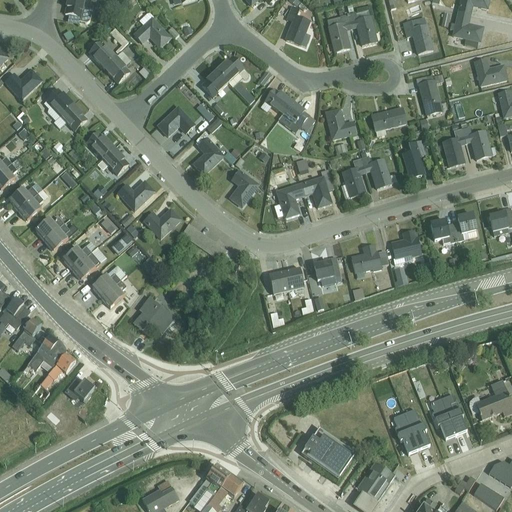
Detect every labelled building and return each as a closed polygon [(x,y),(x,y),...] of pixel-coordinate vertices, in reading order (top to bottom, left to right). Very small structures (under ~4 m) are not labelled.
[(90,0),(67,0),(64,14),(69,16),(67,22),(79,25),(80,21),(87,23),(90,21),(93,7),(89,6),(90,0)] [(461,0),(459,13),(472,16),(474,7),(490,11),(492,0),(461,0)] [(286,41),(303,47),(312,22),(299,17),(302,10),(293,6),(287,21),(293,23),(286,41)] [(148,13),(139,21),(143,26),(152,17),(148,13)] [(472,16),(459,13),(454,38),(467,41),(466,46),(478,49),(479,43),(482,44),(486,28),(471,25),(472,16)] [(449,28),(451,16),(445,14),(442,27),(449,28)] [(379,44),(373,17),(351,23),(353,30),(357,29),(362,48),(379,44)] [(133,36),(142,46),(149,40),(159,50),(172,38),(153,18),(133,36)] [(419,56),(436,52),(429,26),(415,29),(413,21),(404,24),(407,39),(414,37),(419,56)] [(353,30),(351,23),(329,28),(335,54),(352,50),(347,32),(353,30)] [(190,26),(183,29),(186,36),(193,33),(190,26)] [(69,30),(63,35),(67,42),(74,37),(69,30)] [(100,51),(96,46),(88,55),(102,70),(103,68),(108,64),(115,57),(105,46),(100,51)] [(0,66),(9,58),(0,49),(0,66)] [(115,57),(108,64),(103,68),(102,70),(116,85),(129,72),(124,67),(130,62),(121,52),(115,57)] [(143,58),(138,63),(150,75),(155,70),(143,58)] [(217,74),(229,86),(250,107),(255,101),(239,85),(243,80),(244,82),(247,82),(249,79),(249,77),(232,59),(217,74)] [(488,60),(474,63),(480,89),(509,82),(505,66),(490,70),(488,60)] [(450,66),(452,72),(463,69),(462,63),(450,66)] [(14,76),(4,85),(22,104),(44,84),(32,72),(21,82),(14,76)] [(266,72),(258,82),(264,86),(271,76),(266,72)] [(229,86),(217,74),(202,88),(213,101),(229,86)] [(426,79),(416,81),(417,88),(419,87),(427,118),(443,114),(436,86),(444,84),(442,77),(434,79),(435,83),(427,85),(426,79)] [(56,124),(73,107),(59,91),(46,103),(46,104),(44,107),(49,111),(48,115),(56,124)] [(191,91),(185,96),(195,109),(202,104),(191,91)] [(282,118),(292,105),(275,91),(260,110),(267,115),(271,109),(282,118)] [(511,95),(511,93),(498,96),(504,122),(511,119),(511,95)] [(461,104),(454,105),(458,120),(464,118),(461,104)] [(219,105),(214,109),(223,119),(227,115),(219,105)] [(292,105),(282,118),(299,132),(300,132),(301,131),(307,135),(313,128),(316,124),(309,119),(310,118),(292,105)] [(73,107),(56,124),(54,125),(60,131),(67,125),(75,135),(88,122),(73,107)] [(178,110),(158,129),(168,139),(179,129),(186,137),(195,128),(178,110)] [(376,135),(385,133),(407,127),(403,110),(370,118),(375,135),(376,135)] [(341,111),(325,115),(332,144),(357,138),(354,124),(345,126),(341,111)] [(204,113),(204,123),(211,123),(217,119),(211,113),(204,113)] [(26,117),(22,120),(25,126),(30,123),(26,117)] [(299,132),(282,118),(279,122),(296,136),(299,132)] [(218,121),(207,131),(212,136),(223,126),(218,121)] [(426,121),(419,123),(422,135),(427,133),(428,131),(426,121)] [(505,126),(497,128),(500,140),(508,137),(507,133),(511,131),(511,125),(505,127),(505,126)] [(462,132),(466,147),(471,146),(476,164),(493,159),(492,158),(496,157),(494,150),(490,151),(486,133),(472,137),(470,130),(462,132)] [(24,132),(18,137),(24,143),(30,138),(24,132)] [(466,147),(462,132),(454,134),(456,141),(442,145),(449,171),(466,166),(461,148),(466,147)] [(102,162),(114,151),(99,134),(87,145),(102,162)] [(225,160),(224,158),(214,147),(218,143),(211,136),(206,140),(207,141),(198,150),(204,157),(193,167),(204,179),(225,160)] [(369,141),(366,147),(372,149),(375,143),(369,141)] [(364,142),(357,144),(359,152),(366,150),(364,142)] [(293,143),(289,148),(299,154),(303,149),(293,143)] [(411,154),(402,157),(409,182),(426,177),(421,159),(426,158),(422,143),(409,146),(411,154)] [(59,144),(53,151),(56,155),(64,149),(59,144)] [(346,146),(335,149),(337,157),(348,154),(346,146)] [(45,151),(40,156),(45,162),(50,157),(45,151)] [(114,151),(102,162),(108,168),(117,178),(130,167),(114,151)] [(235,151),(231,156),(236,161),(240,156),(235,151)] [(224,158),(225,160),(232,166),(236,162),(228,154),(224,158)] [(263,154),(259,160),(266,165),(270,160),(263,154)] [(361,161),(366,177),(370,175),(376,192),(393,187),(393,186),(397,185),(395,177),(390,179),(385,162),(371,166),(369,159),(361,161)] [(0,176),(11,166),(6,160),(0,164),(0,163),(0,176)] [(240,160),(235,167),(239,171),(244,163),(240,160)] [(331,166),(329,166),(331,170),(332,170),(332,171),(340,169),(337,161),(330,164),(331,166)] [(366,177),(361,161),(353,164),(355,171),(342,176),(346,188),(341,189),(345,202),(349,200),(350,201),(366,196),(361,178),(366,177)] [(108,168),(102,162),(97,168),(102,173),(108,168)] [(306,162),(296,164),(299,174),(309,171),(306,162)] [(54,163),(50,168),(58,176),(62,171),(54,163)] [(11,166),(0,176),(0,192),(14,180),(12,178),(17,173),(11,166)] [(239,189),(229,201),(242,211),(260,188),(240,172),(231,184),(239,189)] [(284,172),(275,175),(278,185),(288,182),(284,172)] [(300,187),(304,200),(312,197),(317,212),(333,207),(329,194),(334,192),(328,172),(321,175),(322,179),(300,187)] [(66,174),(61,179),(72,191),(78,187),(66,174)] [(127,187),(117,196),(135,215),(156,195),(145,183),(133,193),(127,187)] [(18,214),(42,192),(37,186),(27,195),(24,192),(10,204),(18,214)] [(101,187),(93,196),(97,202),(108,194),(101,187)] [(304,200),(300,187),(276,194),(281,207),(274,209),(278,220),(285,218),(286,221),(299,216),(295,203),(304,200)] [(42,192),(18,214),(26,223),(40,210),(38,208),(48,199),(42,192)] [(85,196),(80,201),(84,206),(90,200),(85,196)] [(106,203),(102,206),(110,214),(114,210),(106,203)] [(95,206),(89,210),(95,217),(100,212),(95,206)] [(153,215),(143,224),(161,243),(182,223),(171,211),(160,222),(153,215)] [(503,215),(489,218),(494,239),(511,234),(511,214),(511,211),(503,213),(503,215)] [(131,216),(121,225),(126,230),(135,221),(131,216)] [(453,226),(457,245),(477,240),(476,234),(477,234),(473,216),(457,220),(458,225),(453,226)] [(45,244),(64,227),(58,220),(53,225),(50,221),(35,233),(45,244)] [(106,221),(101,226),(110,236),(116,232),(106,221)] [(457,245),(453,226),(447,228),(446,222),(430,226),(434,244),(442,242),(443,247),(457,245)] [(64,227),(45,244),(54,254),(68,242),(64,238),(70,233),(68,232),(64,227)] [(64,238),(68,242),(79,233),(74,227),(68,232),(70,233),(64,238)] [(131,227),(126,231),(135,240),(139,236),(131,227)] [(189,227),(182,237),(235,274),(242,264),(189,227)] [(412,259),(412,260),(422,258),(418,239),(416,239),(415,233),(402,236),(403,242),(391,245),(395,262),(393,262),(395,267),(405,265),(404,261),(412,259)] [(127,237),(111,250),(118,258),(133,245),(127,237)] [(86,249),(91,255),(95,250),(91,245),(86,249)] [(134,248),(127,254),(131,259),(138,253),(134,248)] [(381,269),(378,255),(378,253),(376,254),(375,248),(362,250),(364,257),(351,259),(355,277),(372,273),(373,275),(382,272),(381,269)] [(91,255),(86,249),(80,254),(78,251),(64,263),(72,273),(92,256),(91,255)] [(44,266),(52,259),(48,254),(40,261),(44,266)] [(378,255),(381,269),(389,267),(386,254),(378,255)] [(484,254),(478,256),(480,262),(486,260),(484,254)] [(92,256),(72,273),(80,282),(100,265),(92,256)] [(328,264),(313,267),(317,284),(321,284),(322,289),(337,286),(335,280),(340,279),(336,260),(328,262),(328,264)] [(457,262),(449,263),(450,271),(458,269),(457,262)] [(115,277),(121,284),(126,279),(118,268),(106,277),(107,279),(110,281),(115,277)] [(403,270),(394,272),(397,285),(406,283),(403,270)] [(284,274),(289,294),(304,291),(300,271),(284,274)] [(289,294),(284,274),(269,278),(273,298),(289,294)] [(110,281),(107,279),(93,291),(101,301),(121,284),(115,277),(110,281)] [(1,293),(5,289),(0,284),(0,311),(9,300),(3,295),(1,293)] [(121,284),(101,301),(110,311),(125,299),(121,295),(126,290),(121,284)] [(362,291),(352,293),(355,303),(365,300),(362,291)] [(321,299),(315,301),(318,312),(324,311),(321,299)] [(17,301),(0,321),(0,338),(6,331),(5,330),(8,326),(17,333),(30,316),(22,309),(24,307),(17,301)] [(143,316),(134,326),(135,327),(136,326),(138,327),(143,331),(148,325),(162,336),(174,320),(149,301),(140,313),(143,316)] [(306,309),(301,310),(303,317),(314,314),(311,301),(304,303),(306,309)] [(277,315),(270,316),(273,329),(285,326),(284,320),(279,321),(277,315)] [(33,322),(12,349),(17,353),(24,344),(30,348),(36,340),(33,339),(41,328),(33,322)] [(54,371),(66,357),(64,352),(62,349),(61,347),(50,339),(28,368),(36,374),(44,364),(54,371)] [(66,357),(54,371),(35,396),(44,404),(50,396),(45,392),(53,382),(55,383),(56,382),(57,382),(60,379),(59,378),(62,373),(66,376),(76,364),(66,357)] [(496,372),(490,374),(493,383),(500,380),(496,372)] [(76,382),(65,395),(76,404),(79,400),(85,405),(91,398),(90,397),(94,391),(84,383),(81,386),(76,382)] [(473,401),(469,405),(469,410),(472,417),(478,414),(482,423),(502,415),(504,419),(511,415),(511,406),(503,383),(491,388),(495,399),(480,405),(478,399),(473,401)] [(16,386),(12,391),(18,396),(22,391),(16,386)] [(442,402),(456,439),(457,438),(453,428),(461,424),(459,421),(461,420),(464,419),(458,405),(456,406),(452,398),(442,402)] [(456,439),(442,402),(431,406),(435,415),(432,416),(438,430),(440,429),(442,428),(443,432),(451,428),(456,439)] [(453,428),(457,438),(467,434),(461,420),(459,421),(461,424),(453,428)] [(442,428),(440,429),(445,443),(456,439),(451,428),(443,432),(442,428)] [(319,431),(313,440),(350,466),(356,456),(319,431)] [(313,440),(301,457),(320,470),(338,483),(350,466),(313,440)] [(375,465),(357,491),(362,495),(377,505),(395,479),(375,465)] [(196,511),(204,511),(230,479),(216,469),(189,504),(195,508),(193,510),(196,511)] [(230,479),(204,511),(220,511),(227,503),(224,501),(228,496),(234,500),(243,487),(230,479)] [(461,482),(456,494),(460,497),(464,491),(468,493),(475,481),(470,479),(467,485),(461,482)] [(162,497),(172,491),(168,483),(157,489),(160,493),(162,497)] [(162,497),(160,493),(142,503),(147,511),(164,511),(179,503),(172,491),(162,497)] [(362,495),(353,508),(358,511),(375,511),(379,507),(377,505),(362,495)] [(240,508),(236,511),(264,511),(270,505),(257,497),(247,511),(240,508)] [(439,511),(441,510),(427,501),(424,506),(429,509),(428,511),(424,508),(420,511),(439,511)]
